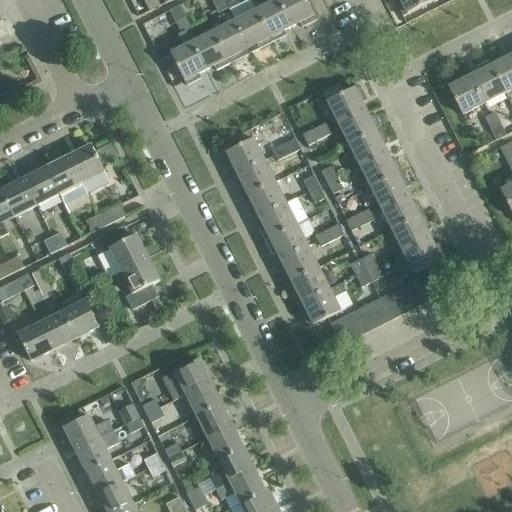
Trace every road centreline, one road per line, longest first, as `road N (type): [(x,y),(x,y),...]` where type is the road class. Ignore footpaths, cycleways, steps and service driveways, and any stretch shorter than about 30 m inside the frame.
road 1 (residential): [(297,413),(127,84)]
road 2 (residential): [(501,309),(388,82)]
road 3 (residential): [(297,413),(501,309)]
road 4 (residential): [(79,109),(24,0)]
